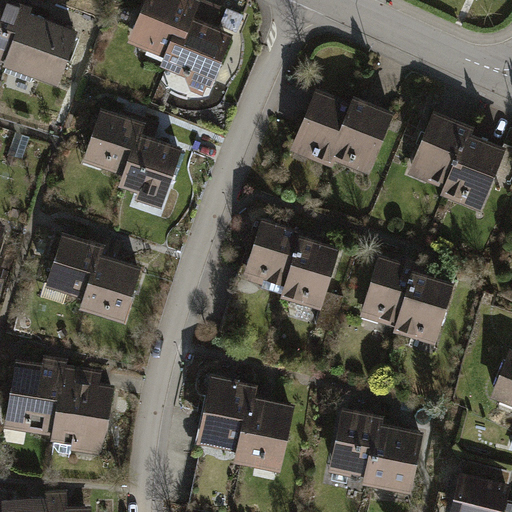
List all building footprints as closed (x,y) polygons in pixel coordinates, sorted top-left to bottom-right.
[(0,0),(0,62),(1,61),(9,64),(27,14),(29,7),(8,0),(0,0)] [(146,0),(130,40),(165,55),(161,64),(174,69),(202,0),(146,0)] [(202,0),(174,69),(192,76),(188,85),(194,88),(191,96),(203,101),(210,84),(216,86),(245,18),(202,0)] [(27,14),(9,64),(5,75),(32,85),(34,79),(58,87),(78,32),(27,14)] [(357,102),(319,86),(290,153),(328,169),(332,161),(357,102)] [(398,111),(360,95),(357,102),(332,161),(370,177),(398,111)] [(124,178),(146,118),(130,112),(129,117),(104,108),(83,163),(124,178)] [(476,124),(438,108),(410,174),(448,190),(473,132),(476,124)] [(146,118),(124,178),(121,185),(139,191),(135,202),(160,211),(183,147),(157,138),(162,124),(146,118)] [(511,148),(473,132),(448,190),(445,198),(483,214),(511,148)] [(14,137),(7,158),(23,163),(30,142),(14,137)] [(305,228),(266,216),(245,285),(284,297),(303,236),(305,228)] [(88,300),(109,240),(93,234),(91,239),(66,230),(47,286),(88,300)] [(343,249),(303,236),(284,297),(281,305),(321,318),(327,298),(343,249)] [(109,240),(88,300),(86,307),(104,313),(102,319),(125,326),(145,268),(120,259),(125,245),(109,240)] [(421,263),(381,251),(360,320),(400,332),(418,271),(421,263)] [(458,283),(418,271),(400,332),(397,340),(437,352),(458,283)] [(317,331),(335,337),(346,303),(327,298),(321,318),(317,331)] [(511,350),(493,395),(511,402),(511,350)] [(4,430),(53,438),(66,367),(67,360),(46,357),(45,363),(17,358),(4,430)] [(117,375),(66,367),(53,438),(76,442),(74,454),(102,459),(117,375)] [(257,384),(217,375),(201,445),(241,455),(255,392),(257,384)] [(296,402),(255,392),(241,455),(239,463),(279,472),(296,402)] [(384,414),(347,406),(331,476),(367,484),(382,422),(384,414)] [(427,433),(382,422),(367,484),(365,492),(410,503),(427,433)] [(511,485),(511,480),(462,468),(451,511),(505,511),(508,500),(511,485)] [(45,493),(45,511),(94,511),(94,505),(69,506),(69,492),(45,493)] [(45,511),(45,493),(26,493),(26,501),(4,501),(4,511),(45,511)]
